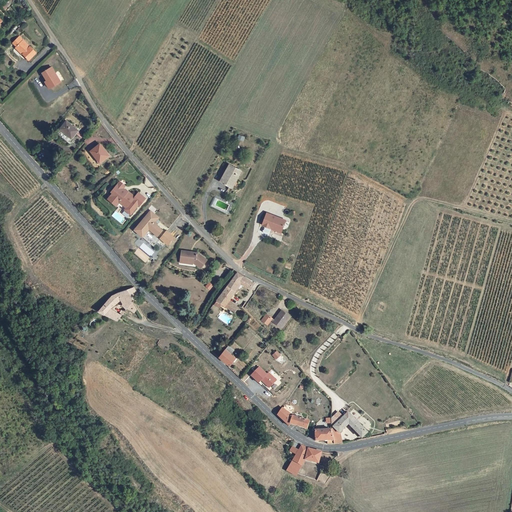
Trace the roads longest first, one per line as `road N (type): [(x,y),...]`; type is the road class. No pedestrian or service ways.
road 1 (tertiary): [(0,127),(183,330),(293,435),(351,446),(511,416)]
road 2 (unclassified): [(28,0),(102,120),(233,264),(364,333),(511,391)]
road 3 (track): [(354,328),(412,202),(511,221)]
road 4 (track): [(30,198),(11,229),(27,270),(58,301),(88,313)]
